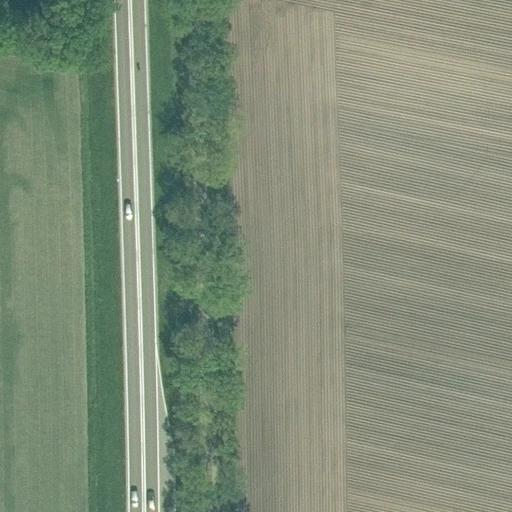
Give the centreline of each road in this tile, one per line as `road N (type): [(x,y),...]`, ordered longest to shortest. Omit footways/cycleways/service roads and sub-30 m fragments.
road 1 (trunk): [(144,511),(131,0)]
road 2 (unclassified): [(208,511),(195,0)]
